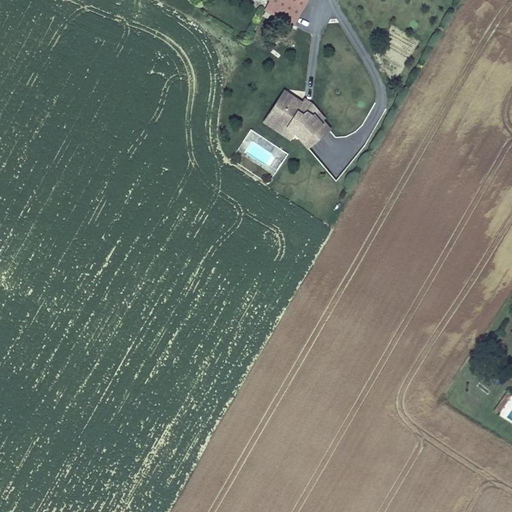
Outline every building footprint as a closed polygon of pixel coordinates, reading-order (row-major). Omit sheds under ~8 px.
[(270,0),(269,1),(264,12),(292,27),(305,0),(270,0)] [(284,109),(291,96),(283,92),(276,104),(284,109)] [(278,122),(284,109),(276,104),(269,117),(278,122)] [(274,129),(278,122),(269,117),(265,124),(274,129)] [(501,418),(511,402),(507,399),(496,415),(501,418)]
